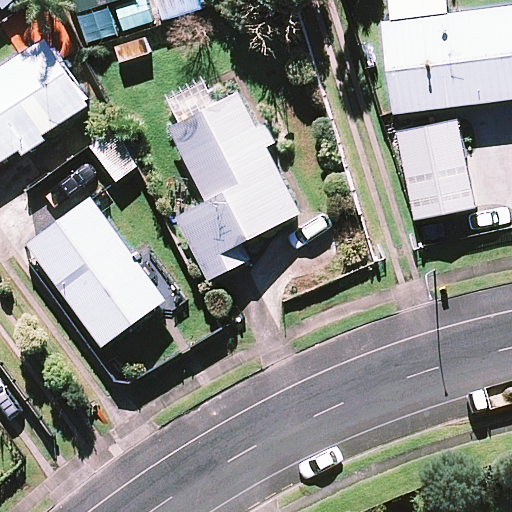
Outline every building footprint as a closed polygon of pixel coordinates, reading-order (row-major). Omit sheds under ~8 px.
[(21,0),(0,0),(7,10),(21,0)] [(67,0),(85,49),(159,23),(151,0),(67,0)] [(511,100),(511,9),(389,25),(400,115),(511,100)] [(0,166),(93,107),(52,43),(0,75),(0,166)] [(276,145),(248,92),(175,130),(214,203),(183,220),(215,281),(254,261),(246,245),(305,214),(271,148),(276,145)] [(170,303),(95,199),(34,243),(109,347),(170,303)]
